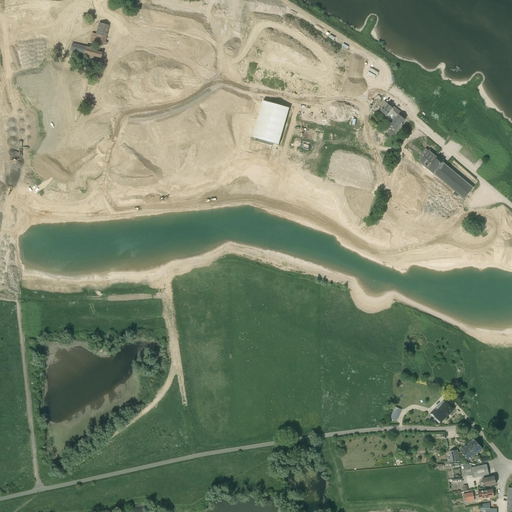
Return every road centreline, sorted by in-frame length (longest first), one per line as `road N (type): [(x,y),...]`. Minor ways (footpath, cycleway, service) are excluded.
road 1 (unclassified): [(0,498),(226,450),(399,428),(476,429),(511,463)]
road 2 (unknown): [(404,143),(377,228),(367,236),(232,202)]
road 3 (track): [(38,489),(17,302)]
